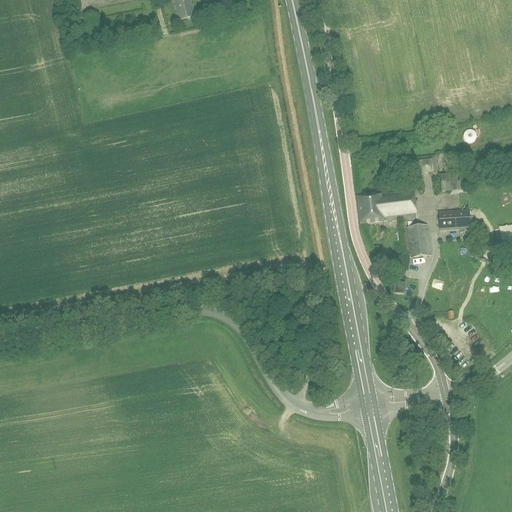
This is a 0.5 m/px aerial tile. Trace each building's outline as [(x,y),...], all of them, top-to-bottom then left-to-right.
[(173,0),(179,21),(194,17),(189,0),(173,0)] [(85,41),(94,38),(92,32),(83,35),(85,41)] [(413,158),(414,171),(415,175),(420,174),(420,175),(433,173),(433,172),(438,172),(438,170),(436,155),(413,158)] [(467,191),(465,173),(440,175),(441,193),(467,191)] [(357,198),(360,225),(384,222),(384,223),(416,219),(413,191),(380,194),(381,195),(357,198)] [(439,231),(470,229),(468,211),(438,213),(439,231)] [(430,257),(427,227),(407,229),(410,259),(430,257)] [(393,294),(404,295),(405,285),(394,284),(393,294)]
